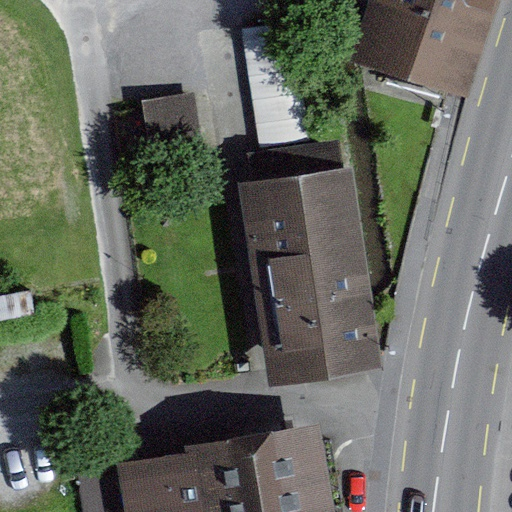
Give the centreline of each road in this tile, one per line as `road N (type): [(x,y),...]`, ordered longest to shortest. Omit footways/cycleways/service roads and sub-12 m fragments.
road 1 (track): [(60,0),(82,51),(149,426),(453,400)]
road 2 (primary): [(511,134),(467,309),(440,511)]
